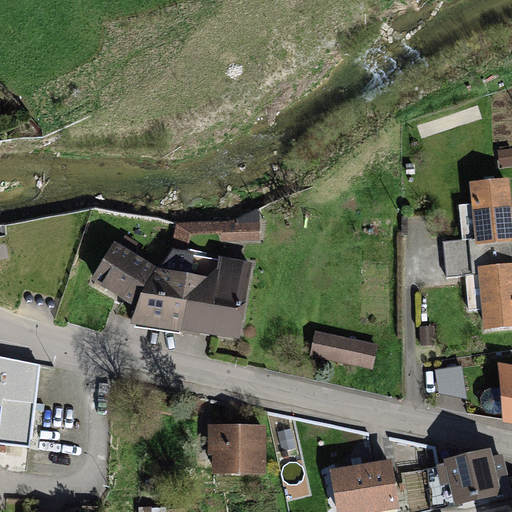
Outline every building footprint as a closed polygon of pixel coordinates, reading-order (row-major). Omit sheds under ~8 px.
[(511,259),(511,173),(480,174),(483,241),(446,243),(447,262),(511,259)] [(42,238),(0,228),(0,285),(46,297),(57,249),(80,255),(88,221),(48,211),(42,238)] [(259,229),(175,226),(174,244),(259,247),(259,229)] [(165,275),(118,245),(94,282),(141,312),(165,275)] [(511,325),(511,259),(447,262),(447,280),(480,279),(481,326),(511,325)] [(141,312),(137,327),(188,339),(191,323),(233,327),(255,266),(217,262),(211,279),(165,275),(141,312)] [(377,350),(318,336),(312,361),(371,375),(377,350)] [(0,354),(0,394),(3,395),(0,412),(0,447),(35,453),(51,363),(0,354)] [(511,382),(494,379),(487,421),(511,425),(511,382)] [(265,431),(211,430),(211,472),(264,473),(265,431)] [(484,454),(443,462),(452,511),(493,503),(484,454)] [(383,467),(335,472),(339,511),(380,511),(388,511),(383,467)]
